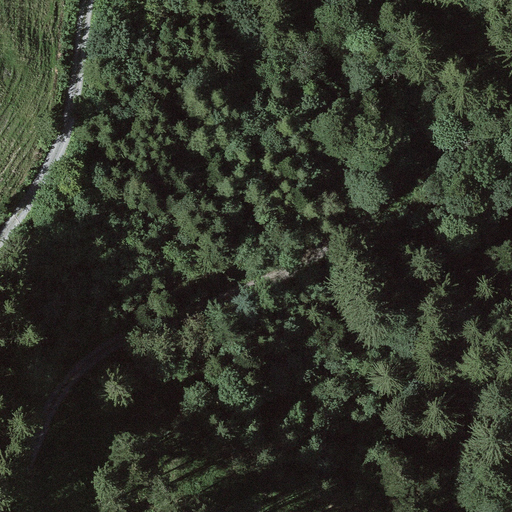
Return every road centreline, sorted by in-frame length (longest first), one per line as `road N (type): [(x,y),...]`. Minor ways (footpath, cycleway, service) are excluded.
road 1 (track): [(511,133),(439,137),(370,211),(306,259),(123,336),(72,367),(0,501)]
road 2 (track): [(87,0),(73,134),(0,247)]
